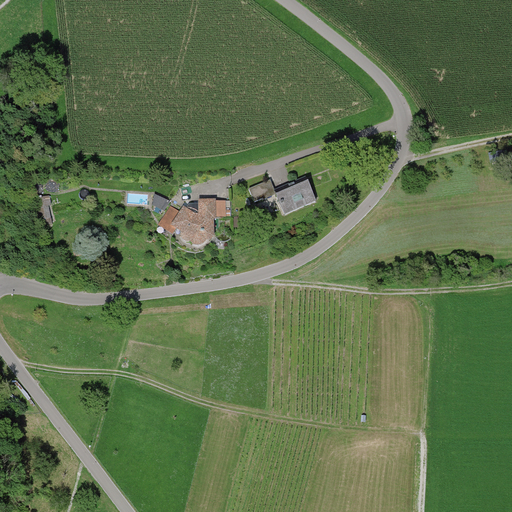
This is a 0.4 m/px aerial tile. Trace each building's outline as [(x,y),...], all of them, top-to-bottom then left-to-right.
[(0,132),(0,161),(13,167),(21,150),(24,125),(11,119),(0,132)] [(255,204),(276,195),(271,181),(249,190),(255,204)] [(285,216),(317,202),(309,183),(276,197),(285,216)] [(165,212),(170,202),(155,195),(153,207),(165,212)] [(39,221),(51,219),(49,207),(52,206),(50,196),(35,199),(39,221)] [(227,218),(227,202),(217,202),(217,200),(198,201),(199,215),(195,215),(184,207),(180,213),(171,207),(158,226),(173,236),(176,231),(182,234),(182,238),(183,241),(185,243),(188,244),(191,244),(192,246),(196,248),(199,248),(202,247),(205,245),(206,243),(210,242),(215,238),(215,221),(217,221),(217,218),(227,218)]
